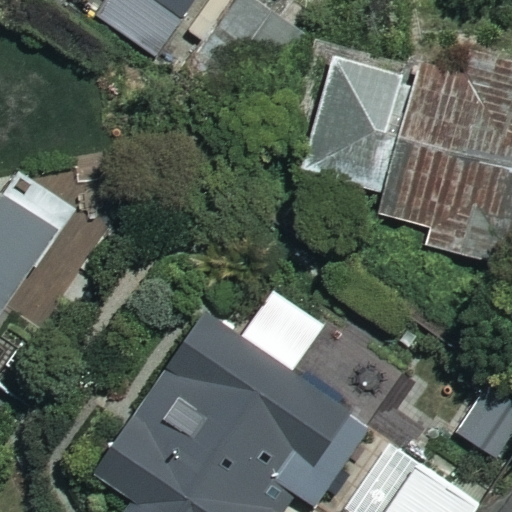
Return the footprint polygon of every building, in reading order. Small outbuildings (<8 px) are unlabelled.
[(80,0),(130,35),(160,57),(200,0),(80,0)] [(423,67),(419,80),(340,57),(310,159),(389,182),(378,222),(511,261),(511,62),(479,53),(471,81),(423,67)] [(10,193),(0,186),(0,325),(81,208),(26,170),(10,193)] [(211,311),(98,472),(136,499),(127,511),(285,511),(300,492),(317,504),(346,462),(329,450),(355,412),(211,311)] [(511,417),(511,400),(486,382),(451,433),(485,457),(511,417)] [(476,511),(483,502),(423,463),(390,511),(476,511)]
